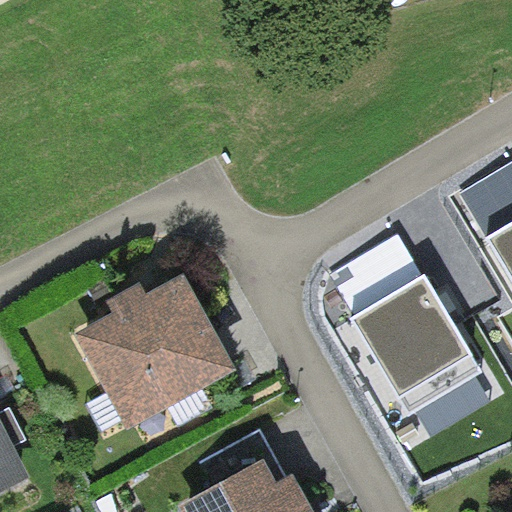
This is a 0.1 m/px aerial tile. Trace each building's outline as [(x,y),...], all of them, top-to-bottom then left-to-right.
[(489,237),(511,223),(511,163),(462,193),(489,237)] [(511,223),(489,237),(486,240),(511,282),(511,223)] [(356,316),(424,277),(400,236),(332,275),(356,316)] [(476,359),(426,274),(424,277),(356,316),(351,320),(399,403),(476,359)] [(115,317),(76,337),(126,432),(235,375),(186,281),(148,300),(142,288),(109,306),(115,317)] [(0,496),(30,481),(0,420),(0,496)] [(264,463),(179,509),(180,511),(311,511),(293,478),(277,487),(264,463)]
